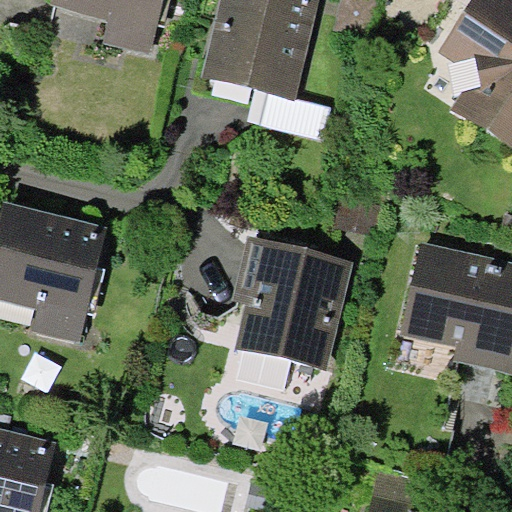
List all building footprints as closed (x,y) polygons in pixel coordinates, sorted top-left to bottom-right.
[(161,0),(60,0),(54,34),(151,52),(161,0)] [(312,0),(215,0),(199,81),(293,100),(312,0)] [(374,0),(340,0),(334,33),(368,39),(374,0)] [(511,0),(468,0),(428,69),(511,117),(511,0)] [(104,226),(1,202),(0,204),(0,303),(82,323),(104,226)] [(351,257),(246,235),(221,346),(327,369),(351,257)] [(511,351),(511,265),(414,245),(396,327),(511,351)] [(0,511),(46,511),(60,452),(0,438),(0,511)] [(432,511),(372,499),(369,511),(432,511)]
